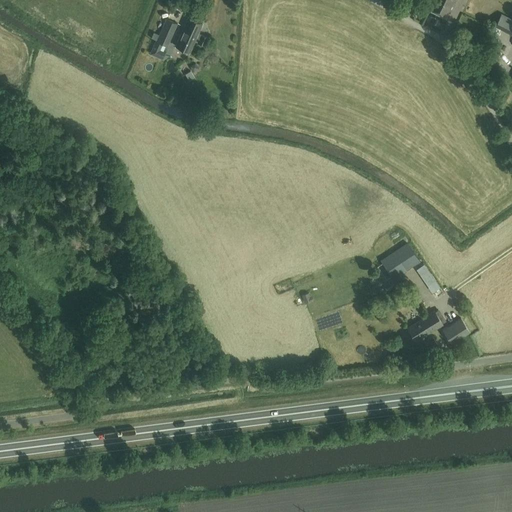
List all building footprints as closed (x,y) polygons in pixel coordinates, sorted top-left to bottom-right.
[(432,0),(428,8),(446,17),(454,0),(432,0)] [(153,47),(160,50),(162,44),(167,46),(177,23),(166,18),(157,40),(156,39),(153,47)] [(198,43),(204,45),(207,38),(197,33),(201,24),(188,18),(175,46),(188,52),(190,49),(195,37),(200,39),(198,43)] [(419,261),(407,243),(381,260),(393,278),(406,270),(419,261)] [(438,297),(444,293),(424,264),(418,268),(438,297)] [(309,292),(302,295),(305,303),(312,301),(309,292)] [(114,311),(118,316),(129,311),(126,305),(114,311)] [(426,316),(414,324),(408,328),(416,340),(422,337),(445,322),(442,317),(439,318),(434,310),(425,316),(426,316)] [(31,320),(36,330),(41,327),(36,318),(31,320)] [(470,332),(461,318),(442,329),(451,344),(470,332)]
